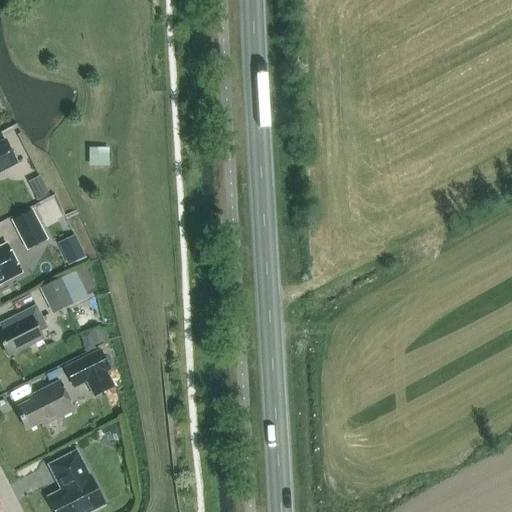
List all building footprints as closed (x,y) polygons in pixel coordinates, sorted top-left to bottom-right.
[(0,141),(0,173),(19,164),(6,139),(0,141)] [(114,146),(96,147),(97,164),(115,163),(114,146)] [(42,206),(55,237),(68,232),(55,201),(42,206)] [(33,209),(11,220),(27,251),(48,240),(33,209)] [(0,246),(15,241),(11,233),(0,237),(0,246)] [(7,245),(0,248),(0,285),(22,274),(7,245)] [(41,289),(53,314),(75,303),(63,278),(41,289)] [(43,339),(40,332),(47,328),(36,307),(4,323),(7,330),(0,333),(0,340),(8,357),(43,339)] [(105,328),(91,332),(94,345),(108,342),(109,341),(105,328)] [(74,389),(86,383),(94,399),(115,388),(107,372),(112,370),(101,349),(63,367),(74,389)] [(74,411),(60,382),(37,394),(39,397),(16,409),(27,430),(41,423),(43,427),(74,411)] [(91,511),(104,505),(90,477),(77,452),(49,466),(58,484),(60,486),(62,486),(64,490),(48,498),(55,511),(91,511)]
